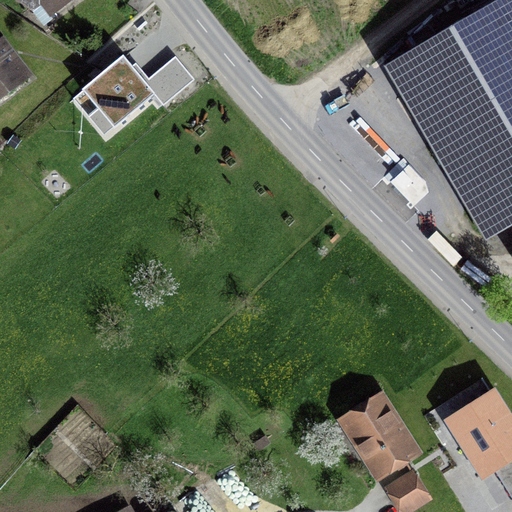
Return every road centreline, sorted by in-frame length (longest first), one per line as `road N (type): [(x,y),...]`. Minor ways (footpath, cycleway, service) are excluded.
road 1 (tertiary): [(179,0),(280,121),(511,350)]
road 2 (track): [(280,121),(431,0)]
